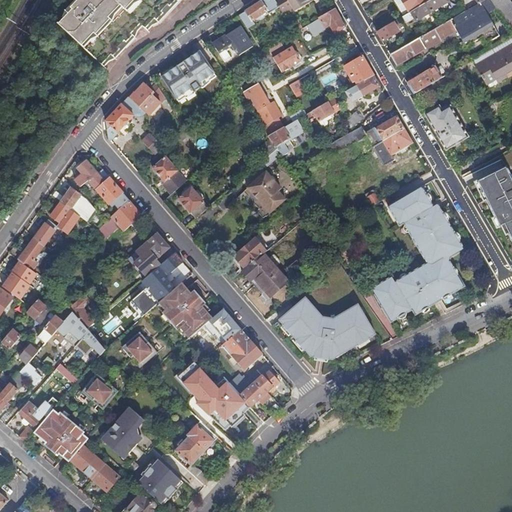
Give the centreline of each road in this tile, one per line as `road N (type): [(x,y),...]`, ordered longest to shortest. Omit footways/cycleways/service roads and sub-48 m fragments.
road 1 (residential): [(316,398),(81,130)]
road 2 (residential): [(511,292),(342,0)]
road 3 (residential): [(511,298),(316,398)]
road 4 (residential): [(241,0),(122,86),(81,130)]
road 5 (residential): [(316,398),(204,511)]
road 6 (residential): [(81,130),(0,244)]
